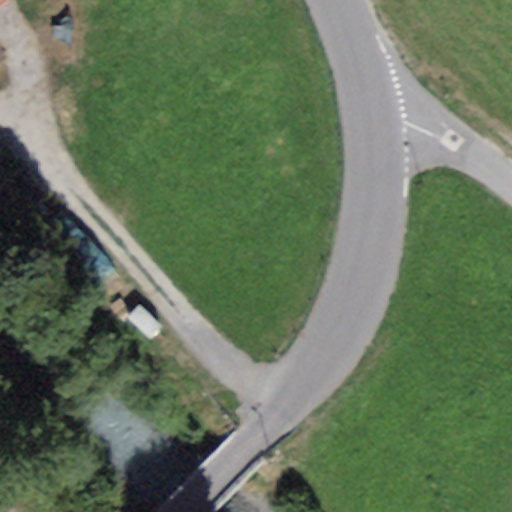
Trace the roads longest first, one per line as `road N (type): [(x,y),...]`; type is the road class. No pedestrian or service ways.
road 1 (residential): [(305,375),(358,278),(370,120),(326,0)]
road 2 (track): [(511,194),(442,139),(370,120)]
